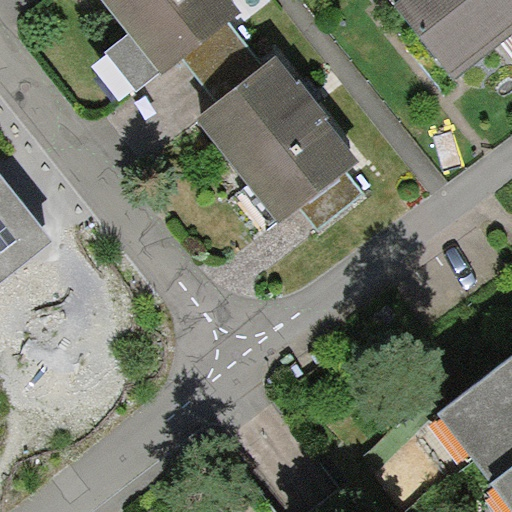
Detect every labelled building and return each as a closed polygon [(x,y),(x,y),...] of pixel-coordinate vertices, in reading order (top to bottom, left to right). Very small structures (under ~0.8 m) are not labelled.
[(229,0),(102,0),(131,36),(108,54),(136,89),(160,71),(164,75),(241,14),(229,0)] [(408,0),(394,12),(450,80),(511,28),(511,15),(498,0),(408,0)] [(511,0),(498,0),(511,15),(511,0)] [(277,62),(197,126),(280,230),(303,211),(318,231),(363,195),(350,178),(362,168),(277,62)] [(0,178),(0,285),(52,244),(0,178)] [(511,511),(511,375),(435,431),(494,511),(511,511)]
